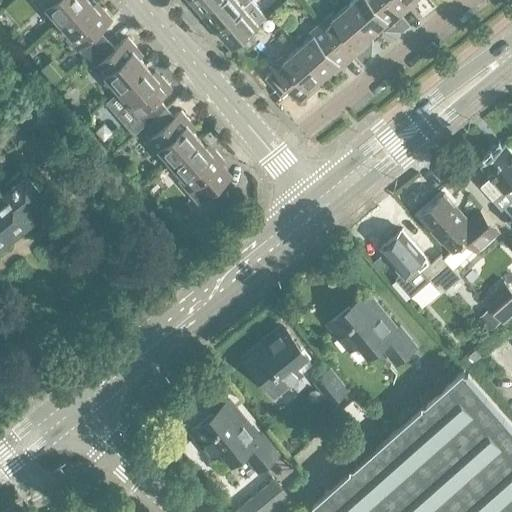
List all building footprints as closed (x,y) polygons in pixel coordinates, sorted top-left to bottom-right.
[(45,7),(57,21),(80,0),(32,0),(41,10),(45,7)] [(79,46),(87,55),(106,38),(98,29),(111,18),(101,7),(98,10),(89,0),(80,0),(57,21),(69,35),(66,38),(75,49),(79,46)] [(193,0),(204,12),(217,0),(193,0)] [(217,0),(204,12),(218,28),(250,1),(249,0),(217,0)] [(352,0),(348,4),(373,32),(387,20),(390,24),(401,15),(387,0),(352,0)] [(387,0),(401,15),(411,6),(408,2),(410,0),(387,0)] [(250,1),(218,28),(233,45),(265,18),(250,1)] [(331,12),(321,22),(352,57),(362,48),(359,45),(373,32),(348,4),(334,16),(331,12)] [(313,34),(299,46),(324,75),(338,63),(341,66),(352,57),(321,22),(310,31),(313,34)] [(104,75),(116,89),(145,64),(133,50),(136,47),(127,36),(114,47),(106,38),(87,55),(95,64),(91,67),(101,78),(104,75)] [(324,75),(299,46),(285,59),(282,55),(271,64),(274,68),(265,76),(282,95),(291,87),(302,100),(313,91),(310,87),(324,75)] [(52,79),(64,69),(58,62),(46,71),(52,79)] [(138,114),(146,123),(165,106),(157,97),(170,86),(161,75),(157,78),(145,64),(116,89),(129,103),(125,106),(134,117),(138,114)] [(34,135),(54,119),(36,97),(16,114),(19,117),(6,128),(18,142),(31,131),(34,135)] [(158,148),(170,162),(198,138),(186,124),(190,121),(180,110),(173,116),(165,106),(146,123),(154,132),(144,141),(154,152),(158,148)] [(198,138),(170,162),(182,176),(178,180),(188,191),(223,160),(214,149),(210,152),(198,138)] [(511,150),(506,142),(481,163),(505,190),(511,184),(511,150)] [(5,183),(2,180),(0,176),(0,238),(34,211),(26,201),(38,191),(21,170),(5,183)] [(484,242),(499,228),(481,208),(468,220),(444,193),(422,213),(454,249),(467,237),(477,248),(484,242)] [(381,243),(380,250),(382,251),(393,264),(393,266),(397,272),(395,273),(395,277),(412,296),(431,280),(437,286),(439,282),(445,289),(460,275),(441,254),(431,264),(401,229),(388,241),(386,240),(381,243)] [(483,298),(503,321),(511,313),(511,289),(504,280),(483,298)] [(380,343),(396,363),(416,346),(399,326),(397,328),(367,292),(330,322),(350,347),(359,339),(369,351),(380,343)] [(480,315),(491,329),(501,321),(489,307),(480,315)] [(292,363),(305,353),(282,325),(244,355),(274,392),(299,372),(292,363)] [(475,350),(469,355),(474,361),(480,355),(475,350)] [(348,388),(331,367),(315,380),(333,401),(348,388)] [(511,511),(511,422),(468,372),(469,369),(465,369),(464,368),(314,500),(325,511),(511,511)] [(241,450),(256,469),(276,453),(260,433),(257,435),(228,399),(190,430),(210,455),(220,447),(230,459),(241,450)] [(320,433),(332,447),(341,439),(330,425),(320,433)] [(291,511),(297,507),(285,494),(270,507),(272,509),(268,511),(291,511)]
